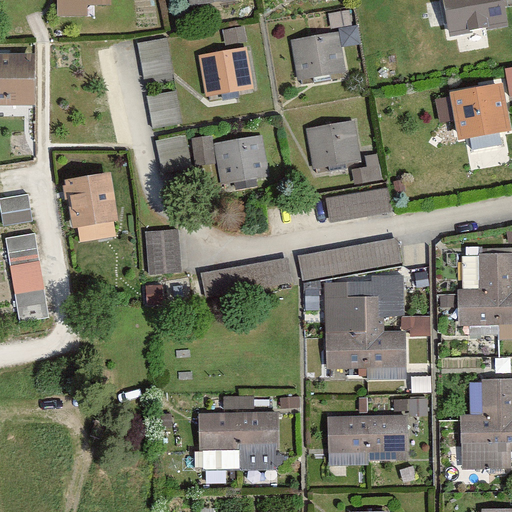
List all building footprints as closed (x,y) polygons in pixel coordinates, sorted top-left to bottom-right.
[(105,5),(105,0),(47,0),(47,19),(81,20),(82,5),(105,5)] [(232,0),(184,0),(186,10),(233,2),(232,0)] [(503,0),(442,0),(449,37),(508,26),(503,0)] [(342,77),(336,33),(290,40),(296,83),(342,77)] [(170,73),(165,38),(137,42),(141,77),(170,73)] [(204,97),(251,89),(244,49),(198,57),(204,97)] [(0,106),(30,107),(31,58),(0,56),(0,106)] [(502,82),(449,92),(458,140),(511,130),(502,82)] [(180,124),(175,91),(144,96),(149,129),(180,124)] [(357,167),(351,122),(302,128),(308,173),(357,167)] [(188,168),(182,137),(154,142),(160,173),(188,168)] [(268,178),(262,137),(214,144),(220,185),(268,178)] [(67,229),(112,221),(103,172),(59,180),(67,229)] [(388,211),(384,190),(320,199),(323,220),(388,211)] [(25,194),(0,198),(0,225),(1,229),(30,222),(25,194)] [(146,276),(181,273),(178,230),(143,233),(146,276)] [(0,242),(13,326),(48,319),(32,235),(0,238),(0,242)] [(398,244),(297,260),(301,283),(402,267),(398,244)] [(202,271),(207,298),(296,281),(290,254),(202,271)] [(454,324),(511,324),(511,292),(511,293),(511,254),(476,254),(476,293),(454,292),(454,324)] [(342,298),(343,333),(322,334),(324,370),(403,367),(402,331),(381,332),(380,318),(400,317),(398,277),(366,278),(366,298),(342,298)] [(511,377),(480,378),(480,413),(456,414),(457,447),(511,445),(511,377)] [(276,470),(276,411),(195,412),(195,449),(237,449),(237,470),(276,470)] [(403,417),(325,418),(326,467),(365,466),(365,453),(404,453),(403,417)]
